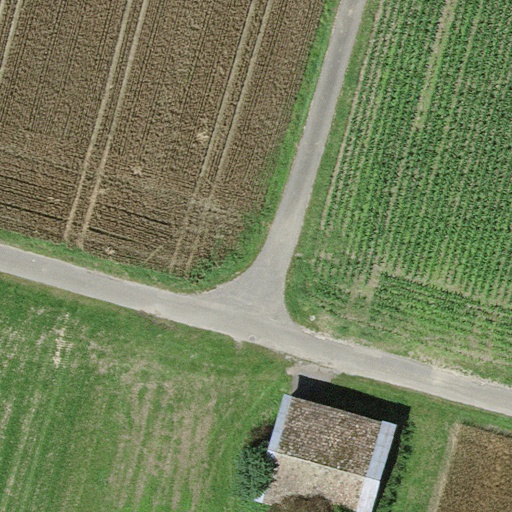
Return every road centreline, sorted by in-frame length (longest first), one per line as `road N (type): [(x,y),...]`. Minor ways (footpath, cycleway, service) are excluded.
road 1 (track): [(511,395),(0,251)]
road 2 (track): [(255,323),(350,0)]
